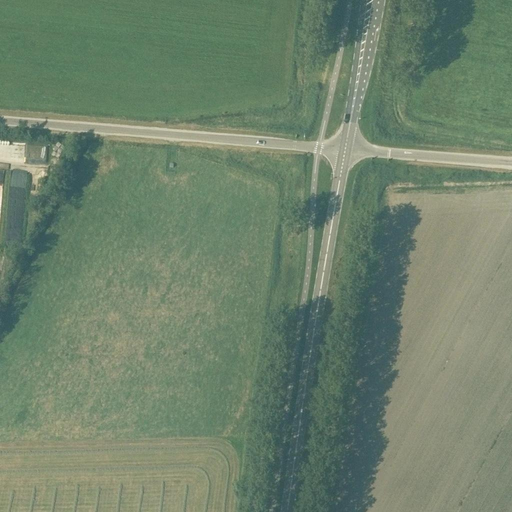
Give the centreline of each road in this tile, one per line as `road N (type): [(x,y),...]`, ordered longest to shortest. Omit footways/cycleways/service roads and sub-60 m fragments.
road 1 (tertiary): [(287,511),(345,149)]
road 2 (unclassified): [(345,149),(0,120)]
road 3 (unclassified): [(511,162),(345,149)]
road 4 (tertiary): [(345,149),(370,0)]
